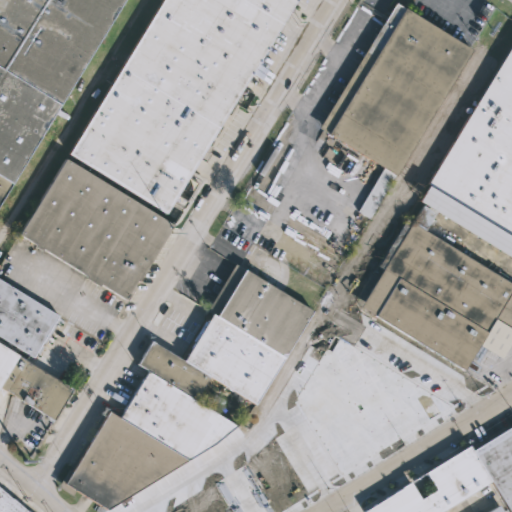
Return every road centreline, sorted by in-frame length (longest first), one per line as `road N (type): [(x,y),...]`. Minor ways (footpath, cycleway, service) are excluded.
road 1 (residential): [(34,490),(169,292),(340,0)]
road 2 (residential): [(321,511),(511,394)]
